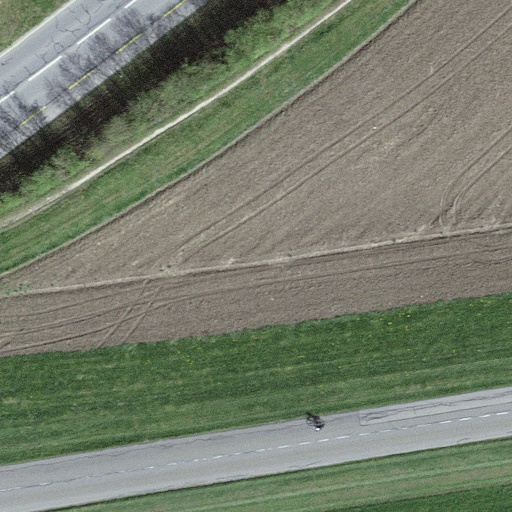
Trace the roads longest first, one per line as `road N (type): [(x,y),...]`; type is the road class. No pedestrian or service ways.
road 1 (unclassified): [(0,490),(511,410)]
road 2 (secondary): [(0,99),(133,0)]
